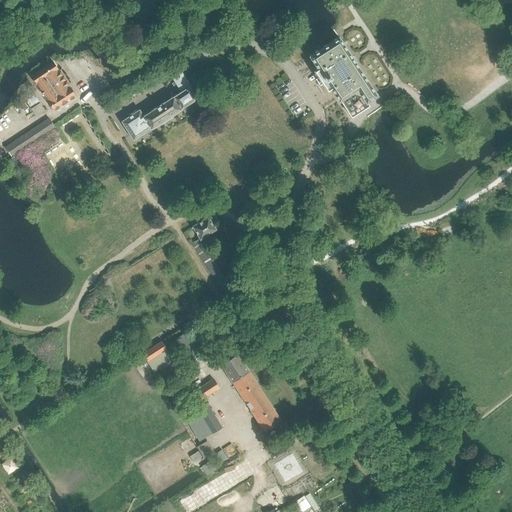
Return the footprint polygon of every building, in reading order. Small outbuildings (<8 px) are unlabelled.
[(323,47),(310,56),(318,68),(314,70),(319,77),(316,79),(320,85),(322,83),(327,90),(331,88),(339,101),(341,99),(351,115),(366,105),(364,103),(376,95),(339,37),(338,37),(323,47)] [(58,70),(53,63),(53,62),(31,76),(36,84),(37,83),(48,101),(53,109),(54,108),(55,109),(58,107),(58,106),(62,104),(62,105),(67,101),(66,100),(70,98),(70,99),(74,97),(73,96),(76,95),(71,87),(69,88),(68,87),(71,84),(62,70),(58,72),(57,70),(58,70)] [(121,121),(133,140),(150,129),(151,129),(181,109),(196,98),(188,85),(190,84),(182,72),(172,78),(175,82),(172,84),(176,89),(179,87),(181,91),(143,116),(139,110),(121,121)] [(45,110),(40,103),(31,89),(21,95),(31,109),(35,117),(45,110)] [(49,118),(5,147),(11,157),(55,128),(49,118)] [(3,164),(9,171),(19,164),(14,156),(3,164)] [(188,237),(224,293),(236,286),(206,239),(220,230),(212,217),(211,216),(210,216),(194,225),(198,231),(188,237)] [(170,358),(165,350),(166,350),(161,341),(141,354),(147,363),(148,362),(153,369),(170,358)] [(264,432),(282,420),(246,365),(238,353),(220,365),(264,432)] [(197,392),(188,397),(196,409),(212,434),(221,428),(206,404),(205,404),(202,400),(220,389),(213,379),(196,391),(197,392)] [(196,409),(187,416),(202,440),(212,434),(196,409)] [(207,440),(196,447),(203,458),(214,451),(207,440)] [(228,458),(223,449),(219,452),(218,451),(216,453),(221,462),(228,458)] [(7,474),(17,468),(10,458),(0,465),(7,474)] [(302,511),(310,506),(303,496),(295,501),(302,511)]
